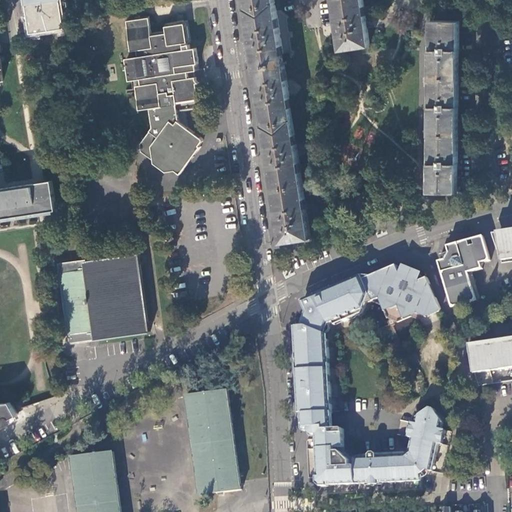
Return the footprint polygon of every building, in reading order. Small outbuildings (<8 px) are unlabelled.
[(44,2),(55,0),(26,0),(30,23),(40,22),(46,15),(44,2)] [(65,15),(63,3),(62,0),(55,0),(44,2),(46,15),(40,22),(30,23),(31,32),(33,32),(33,33),(40,32),(40,31),(41,30),(41,31),(50,30),(50,29),(51,29),(51,30),(60,29),(59,27),(61,27),(61,28),(66,28),(66,24),(65,24),(65,23),(66,23),(65,17),(64,17),(64,16),(65,15)] [(310,237),(274,0),(245,0),(282,241),(310,237)] [(333,0),(338,26),(341,49),(370,46),(362,0),(333,0)] [(188,71),(200,70),(196,48),(192,48),(184,49),(183,43),(189,42),(190,42),(187,19),(165,22),(166,30),(152,32),(149,15),(126,18),(131,50),(137,49),(138,56),(126,58),(127,67),(125,69),(126,75),(129,77),(129,80),(140,79),(141,86),(136,87),(139,110),(152,108),(155,126),(142,144),(143,150),(155,160),(155,162),(167,170),(177,169),(182,173),(200,148),(200,147),(201,146),(201,145),(203,142),(204,140),(202,137),(180,119),(178,112),(200,109),(197,83),(199,82),(196,80),(196,76),(189,77),(188,71)] [(459,78),(464,78),(464,68),(464,62),(459,62),(460,21),(434,20),(431,190),(462,190),(462,184),(462,175),(457,175),(458,133),(462,133),(462,126),(462,119),(458,119),(459,78)] [(42,212),(57,209),(55,181),(39,182),(34,183),(38,212),(42,212)] [(0,217),(38,212),(34,183),(0,187),(0,217)] [(503,260),(511,259),(511,236),(499,239),(503,260)] [(453,308),(474,302),(476,298),(470,274),(484,270),(482,265),(488,263),(490,259),(485,241),(481,239),(448,248),(443,256),(440,263),(453,308)] [(94,330),(95,339),(151,332),(150,328),(140,259),(140,253),(60,263),(69,333),(94,330)] [(386,270),(364,279),(373,301),(382,304),(388,318),(389,319),(388,320),(388,321),(388,323),(388,324),(389,325),(390,325),(392,325),(393,325),(394,324),(396,321),(397,322),(411,316),(419,320),(439,312),(441,309),(428,278),(424,279),(423,279),(424,278),(426,277),(426,275),(426,274),(426,272),(425,272),(423,271),(422,271),(420,271),(419,272),(418,273),(407,268),(407,267),(407,266),(406,264),(405,263),(404,263),(403,262),(401,263),(400,264),(399,265),(399,267),(399,269),(397,265),(386,270)] [(317,294),(304,300),(303,303),(307,314),(305,318),(300,316),(295,316),(298,412),(305,412),(329,411),(326,333),(329,323),(340,319),(344,321),(363,313),(366,304),(373,301),(364,279),(362,275),(317,294)] [(85,340),(95,339),(94,330),(69,333),(70,342),(85,340)] [(486,345),(471,347),(473,363),(475,375),(511,369),(511,341),(497,344),(496,342),(486,344),(486,345)] [(199,356),(184,364),(189,372),(203,364),(199,356)] [(185,392),(195,495),(238,491),(228,388),(185,392)] [(0,422),(16,415),(8,401),(0,402),(0,422)] [(430,408),(427,410),(426,413),(424,415),(420,414),(416,417),(415,423),(411,422),(408,437),(411,438),(408,452),(404,455),(376,455),(376,454),(374,452),(369,452),(368,455),(350,456),(344,450),(343,428),(342,428),(330,428),(321,428),(320,429),(316,425),(311,426),(309,428),(309,431),(309,432),(312,434),(316,434),(316,438),(313,438),(314,448),(316,448),(317,476),(317,480),(322,485),(420,482),(420,478),(429,471),(432,472),(438,444),(442,445),(445,430),(442,429),(443,423),(440,419),(437,418),(435,415),(436,412),(434,409),(430,408)] [(329,411),(305,412),(305,421),(305,430),(309,431),(309,428),(311,426),(316,425),(320,429),(321,428),(330,428),(330,420),(329,411)] [(74,458),(80,511),(122,511),(115,452),(74,458)]
